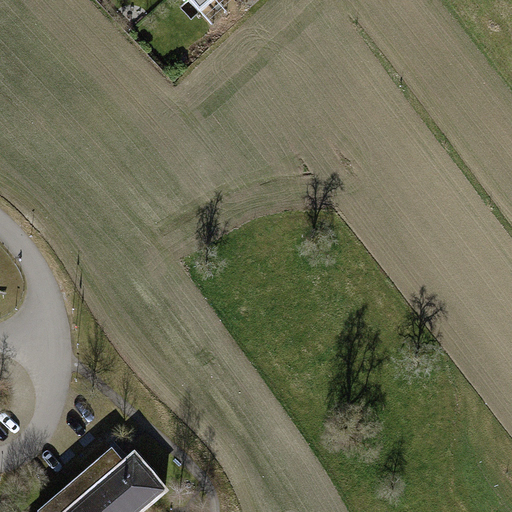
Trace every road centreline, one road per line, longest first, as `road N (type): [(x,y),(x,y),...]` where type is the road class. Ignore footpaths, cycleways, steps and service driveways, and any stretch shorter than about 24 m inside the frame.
road 1 (residential): [(28,349),(40,284),(0,223)]
road 2 (residential): [(0,462),(31,446),(44,428),(50,386),(42,366)]
